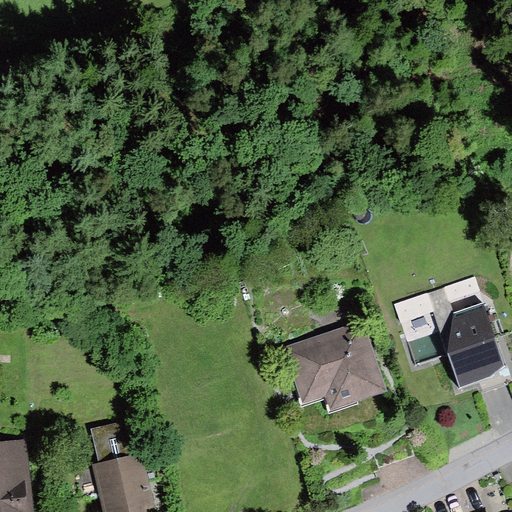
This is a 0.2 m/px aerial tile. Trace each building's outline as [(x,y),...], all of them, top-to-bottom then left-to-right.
[(448,358),(454,316),(445,289),(427,295),(448,358)] [(483,304),(453,315),(448,358),(460,389),(490,380),(505,368),(483,304)] [(362,320),(279,347),(301,411),(325,402),(329,416),(359,406),(358,403),(387,393),(362,320)] [(100,464),(92,466),(102,511),(149,511),(155,511),(142,456),(136,457),(128,423),(92,431),(100,464)] [(34,511),(27,442),(0,445),(0,511),(34,511)]
